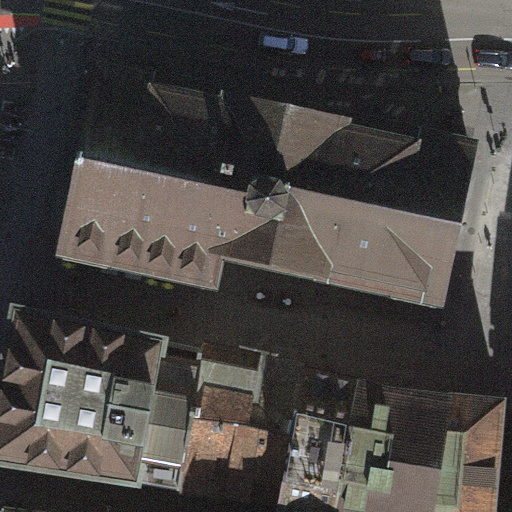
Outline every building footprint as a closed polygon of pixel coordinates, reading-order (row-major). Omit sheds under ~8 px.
[(159,71),(105,60),(83,160),(62,258),(110,268),(112,258),(211,279),(218,250),(393,287),(391,297),(438,307),(456,222),(472,147),(474,139),(419,127),(417,137),(157,82),(159,71)] [(203,347),(15,308),(0,389),(0,457),(181,489),(203,347)] [(203,347),(181,489),(228,497),(275,504),(274,510),(283,511),(308,370),(256,358),(203,347)] [(308,370),(283,511),(285,511),(334,511),(359,381),(308,370)] [(359,381),(334,511),(489,511),(493,472),(499,400),(389,390),(359,381)]
